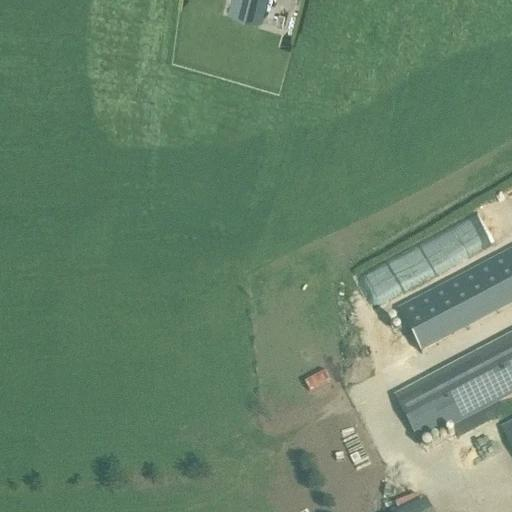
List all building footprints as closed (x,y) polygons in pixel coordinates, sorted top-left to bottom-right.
[(262,19),(267,0),(231,0),(228,10),(262,19)] [(468,342),(428,242),(406,251),(445,351),(468,342)] [(474,262),(456,267),(471,315),(489,309),(474,262)] [(480,270),(485,285),(503,278),(497,263),(480,270)] [(398,373),(424,362),(384,264),(358,274),(398,373)] [(511,336),(395,399),(420,447),(511,398),(511,336)] [(511,424),(501,430),(511,449),(511,424)] [(439,470),(346,511),(420,511),(417,506),(404,511),(401,503),(445,483),(439,470)]
